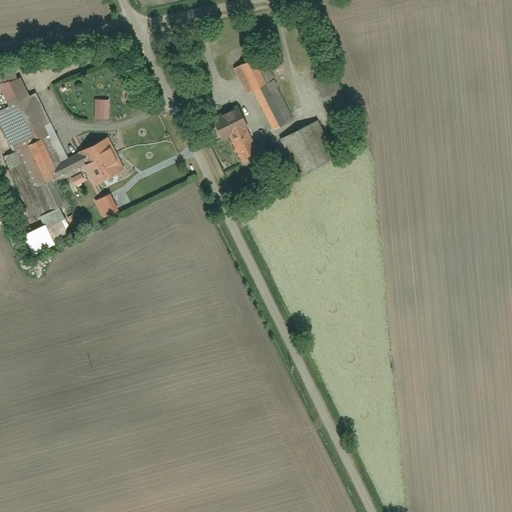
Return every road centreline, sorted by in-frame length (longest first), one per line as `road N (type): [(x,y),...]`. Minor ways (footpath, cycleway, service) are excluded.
road 1 (unclassified): [(374,511),(136,26)]
road 2 (unclassified): [(136,26),(266,0)]
